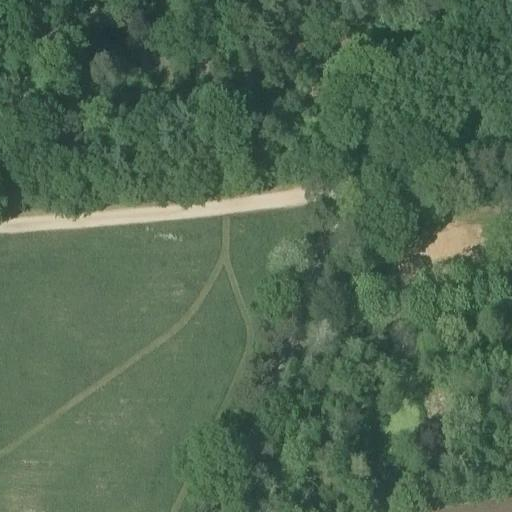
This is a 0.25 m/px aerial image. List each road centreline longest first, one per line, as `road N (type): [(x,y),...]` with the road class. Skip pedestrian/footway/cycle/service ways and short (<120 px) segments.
road 1 (unclassified): [(218,511),(352,191),(511,161)]
road 2 (track): [(0,219),(352,191)]
